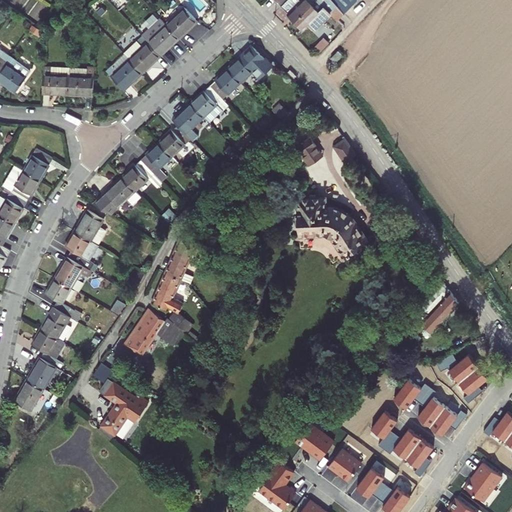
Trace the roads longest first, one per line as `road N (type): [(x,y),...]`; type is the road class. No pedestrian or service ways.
road 1 (residential): [(62,405),(140,293),(173,229),(323,86)]
road 2 (residential): [(511,345),(323,86)]
road 3 (residential): [(105,145),(39,235),(0,369)]
road 4 (residential): [(249,11),(105,145)]
road 5 (residential): [(418,511),(488,404),(511,381)]
